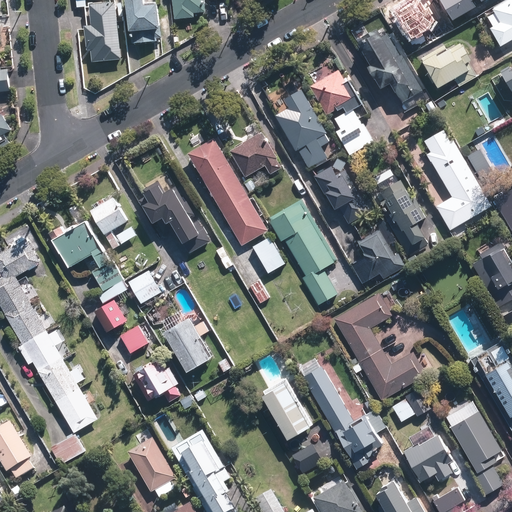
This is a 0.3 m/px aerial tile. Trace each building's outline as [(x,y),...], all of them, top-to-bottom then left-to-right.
[(146,5),(145,0),(123,0),(124,8),(129,7),(132,30),(134,43),(154,41),(159,40),(158,39),(158,38),(159,37),(163,37),(162,26),(161,26),(159,4),(146,5)] [(173,0),(175,18),(195,16),(195,13),(206,11),(205,0),(173,0)] [(451,0),(458,11),(470,3),(468,0),(480,0),(484,7),(497,0),(451,0)] [(511,0),(508,0),(493,9),(501,22),(491,28),(501,46),(511,39),(511,0)] [(103,3),(103,1),(90,2),(91,6),(87,6),(87,7),(89,25),(86,25),(88,50),(92,49),(94,61),(119,59),(123,58),(118,17),(117,4),(117,2),(103,3)] [(427,22),(422,12),(414,16),(420,26),(427,22)] [(382,36),(378,28),(363,37),(365,41),(357,45),(369,67),(368,68),(375,79),(376,79),(382,89),(391,83),(396,92),(397,91),(403,102),(423,90),(403,55),(401,55),(388,33),(382,36)] [(448,47),(447,44),(423,58),(424,61),(430,72),(428,74),(433,83),(435,82),(439,87),(455,78),(460,86),(477,76),(469,62),(472,60),(464,46),(453,52),(449,46),(448,47)] [(511,85),(511,66),(503,71),(511,85)] [(10,69),(0,69),(0,91),(12,91),(10,69)] [(374,141),(365,125),(364,124),(363,125),(354,109),(362,104),(348,81),(350,80),(347,76),(344,77),(339,69),(311,86),(328,114),(338,109),(339,110),(344,107),(347,112),(336,118),(342,128),(338,131),(351,154),(374,141)] [(329,157),(322,146),(331,141),(327,134),(328,133),(302,89),(289,97),(288,100),(292,105),(276,115),(297,151),(299,150),(310,168),(329,157)] [(438,97),(434,89),(428,92),(433,100),(438,97)] [(469,100),(448,112),(464,140),(485,128),(469,100)] [(0,143),(8,139),(5,134),(13,130),(4,114),(2,114),(0,111),(0,143)] [(230,135),(221,119),(212,123),(222,140),(230,135)] [(283,167),(278,159),(278,158),(262,131),(244,142),(231,150),(246,177),(266,165),(271,174),(283,167)] [(189,152),(243,245),(270,230),(216,137),(189,152)] [(493,206),(455,140),(429,155),(453,196),(437,205),(451,230),(493,206)] [(468,157),(483,182),(495,174),(480,149),(468,157)] [(173,164),(167,152),(159,156),(166,168),(173,164)] [(339,206),(350,224),(371,212),(346,169),(337,174),(332,165),(315,175),(325,193),(326,193),(335,209),(339,206)] [(258,187),(252,178),(246,182),(251,191),(258,187)] [(425,237),(426,236),(418,221),(426,216),(420,206),(421,205),(415,196),(412,198),(401,180),(381,191),(386,200),(382,203),(390,217),(391,216),(395,221),(396,221),(398,224),(393,228),(409,255),(429,243),(425,237)] [(184,205),(176,190),(166,195),(159,184),(145,192),(152,204),(147,207),(156,223),(160,220),(166,231),(173,227),(188,253),(208,241),(205,236),(207,235),(203,229),(202,229),(198,224),(195,226),(190,216),(193,214),(187,204),(184,205)] [(511,189),(494,200),(511,231),(511,189)] [(113,230),(129,221),(116,196),(93,209),(107,234),(115,248),(121,245),(113,230)] [(304,277),(319,304),(339,293),(325,268),(336,261),(335,261),(338,259),(303,199),(270,217),(272,220),(271,221),(282,241),(286,239),(307,275),(304,277)] [(112,261),(88,220),(67,232),(63,225),(51,232),(55,239),(54,239),(70,267),(93,253),(101,267),(94,271),(104,290),(98,293),(104,303),(130,288),(114,260),(112,261)] [(123,243),(138,234),(133,227),(119,235),(123,243)] [(385,279),(407,266),(399,253),(396,255),(381,228),(359,241),(364,251),(363,251),(366,255),(352,263),(364,283),(381,273),(385,279)] [(26,239),(24,236),(14,242),(16,245),(0,254),(0,302),(24,344),(20,346),(30,364),(34,361),(75,432),(100,418),(17,276),(42,262),(28,238),(26,239)] [(286,263),(271,236),(254,246),(269,273),(286,263)] [(483,259),(474,265),(493,297),(511,287),(511,288),(511,260),(502,243),(481,255),(483,259)] [(223,247),(217,250),(227,269),(233,265),(223,247)] [(453,259),(463,254),(459,247),(449,253),(453,259)] [(143,303),(163,292),(150,269),(130,281),(143,303)] [(271,297),(260,279),(251,284),(262,302),(271,297)] [(360,361),(383,348),(371,327),(393,315),(381,293),(336,318),(360,361)] [(96,311),(108,332),(128,320),(116,299),(96,311)] [(188,371),(211,357),(214,355),(191,316),(165,331),(188,371)] [(122,335),(132,353),(151,342),(140,324),(122,335)] [(246,333),(251,342),(265,334),(261,325),(246,333)] [(383,348),(360,361),(382,400),(427,374),(414,351),(392,364),(383,348)] [(182,394),(177,385),(180,382),(165,356),(134,373),(149,400),(165,391),(170,401),(182,394)] [(232,367),(226,358),(219,362),(224,371),(232,367)] [(511,363),(482,382),(511,431),(511,363)] [(309,383),(354,458),(353,459),(358,468),(371,460),(369,456),(378,451),(377,448),(384,444),(365,411),(354,417),(350,416),(343,419),(337,410),(345,405),(339,395),(337,396),(324,374),(309,383)] [(312,425),(287,381),(264,394),(289,438),(312,425)] [(419,415),(432,408),(420,387),(407,394),(419,415)] [(269,407),(262,395),(256,399),(261,408),(263,408),(264,410),(269,407)] [(402,421),(416,413),(408,398),(394,405),(402,421)] [(479,410),(474,400),(447,416),(453,425),(452,426),(478,471),(474,474),(485,494),(505,483),(493,463),(497,461),(493,454),(503,449),(480,410),(479,410)] [(18,479),(36,469),(30,459),(33,457),(12,422),(0,428),(0,458),(8,472),(12,470),(18,479)] [(223,441),(231,437),(225,425),(217,430),(223,441)] [(86,450),(77,433),(52,448),(62,465),(86,450)] [(204,434),(173,452),(189,480),(191,478),(203,499),(199,500),(205,511),(236,511),(222,485),(231,481),(204,434)] [(405,450),(419,475),(417,476),(421,481),(435,473),(439,480),(453,471),(449,463),(454,460),(439,434),(427,441),(424,436),(417,440),(419,442),(405,450)] [(156,491),(160,498),(183,485),(179,478),(177,479),(154,439),(129,453),(152,493),(156,491)] [(304,475),(323,464),(313,445),(293,456),(304,475)] [(380,511),(424,511),(416,497),(407,502),(394,479),(382,485),(384,488),(376,493),(382,505),(378,507),(380,511)] [(314,499),(321,511),(362,511),(345,481),(314,499)] [(285,511),(273,490),(256,499),(263,511),(285,511)] [(130,505),(137,501),(134,495),(126,499),(130,505)] [(196,511),(191,503),(176,511),(196,511)]
